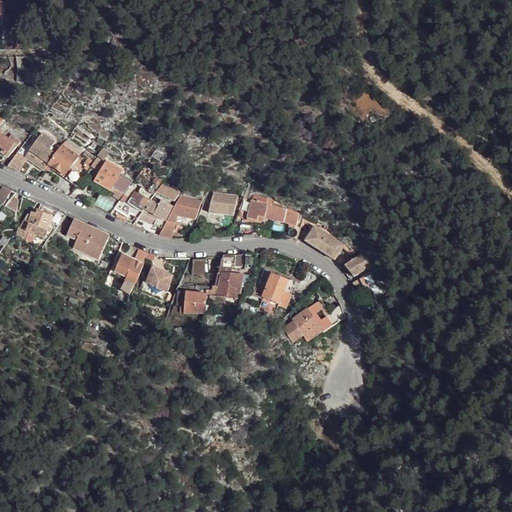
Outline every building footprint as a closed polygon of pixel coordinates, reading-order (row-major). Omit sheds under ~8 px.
[(43,132),(39,137),(30,151),(49,164),(60,150),(53,145),(56,141),(43,132)] [(0,133),(0,146),(4,149),(1,153),(8,158),(21,142),(12,135),(8,139),(0,133)] [(30,151),(39,137),(33,133),(32,134),(27,140),(21,148),(19,152),(26,157),(30,151)] [(66,141),(63,146),(78,156),(81,151),(66,141)] [(78,156),(63,146),(60,150),(49,164),(65,175),(78,156)] [(30,151),(26,157),(27,158),(44,171),(45,169),(49,164),(30,151)] [(26,157),(19,152),(8,166),(16,169),(19,171),(27,158),(26,157)] [(93,161),(90,166),(93,167),(100,158),(97,156),(93,161)] [(112,189),(123,168),(106,160),(95,180),(112,189)] [(49,164),(45,169),(50,172),(52,170),(63,177),(65,175),(49,164)] [(74,167),(66,180),(77,186),(85,173),(74,167)] [(85,173),(77,186),(85,190),(95,173),(88,168),(85,173)] [(142,187),(139,193),(151,201),(153,198),(158,192),(160,187),(163,180),(157,177),(149,192),(142,187)] [(151,201),(149,203),(172,213),(176,206),(177,204),(175,203),(180,192),(162,185),(162,187),(161,187),(160,189),(159,189),(159,191),(158,192),(153,198),(151,201)] [(2,186),(0,188),(0,203),(2,205),(12,192),(2,186)] [(121,199),(125,193),(117,189),(113,195),(121,199)] [(148,203),(128,191),(121,202),(141,213),(148,203)] [(238,197),(214,193),(211,213),(233,216),(238,197)] [(37,202),(22,196),(20,204),(32,209),(37,202)] [(254,201),(244,197),(235,224),(246,223),(245,220),(247,220),(248,221),(260,224),(261,221),(282,226),(283,223),(289,225),(297,226),(300,214),(283,208),(284,205),(273,202),(273,200),(254,196),(254,201)] [(202,203),(181,197),(177,204),(176,206),(175,215),(196,219),(202,203)] [(172,213),(149,203),(138,219),(163,229),(172,213)] [(66,216),(40,204),(37,211),(38,211),(49,216),(47,223),(49,224),(48,226),(55,229),(66,216)] [(175,215),(176,206),(172,213),(163,229),(160,235),(167,237),(169,231),(171,231),(174,221),(172,221),(175,215)] [(37,214),(35,218),(30,216),(28,223),(25,231),(29,234),(44,239),(48,232),(46,231),(48,226),(49,224),(47,223),(49,216),(38,211),(37,214)] [(23,222),(28,223),(30,216),(35,218),(37,214),(30,212),(23,222)] [(211,213),(202,212),(199,220),(232,225),(233,216),(211,213)] [(196,219),(175,215),(172,221),(174,221),(178,221),(194,224),(196,219)] [(74,220),(67,236),(75,240),(76,241),(73,248),(98,260),(109,236),(74,220)] [(178,221),(174,221),(171,231),(169,231),(167,237),(175,238),(177,234),(175,233),(178,221)] [(28,223),(23,222),(18,229),(25,231),(28,223)] [(299,239),(301,226),(297,226),(289,225),(288,236),(299,239)] [(308,241),(337,261),(346,248),(317,228),(308,241)] [(18,229),(11,237),(27,241),(29,234),(25,231),(18,229)] [(148,254),(139,249),(133,262),(142,265),(148,254)] [(372,266),(364,253),(355,258),(357,260),(349,266),(355,274),(362,270),(363,271),(372,266)] [(223,256),(220,266),(216,286),(214,286),(211,295),(216,296),(222,274),(235,275),(235,269),(236,256),(223,256)] [(133,262),(122,257),(114,272),(125,277),(133,262)] [(192,262),(192,274),(208,273),(208,261),(192,262)] [(142,265),(133,262),(125,277),(124,282),(125,282),(134,287),(143,266),(142,265)] [(309,267),(302,279),(307,282),(316,272),(309,267)] [(174,276),(154,268),(148,282),(167,290),(174,276)] [(248,278),(252,270),(235,269),(235,275),(244,276),(244,278),(248,278)] [(361,274),(368,287),(373,280),(368,270),(361,274)] [(314,288),(324,278),(321,276),(316,272),(307,282),(314,288)] [(216,297),(239,298),(244,278),(244,276),(235,275),(222,274),(216,296),(216,297)] [(289,281),(273,275),(264,297),(279,303),(280,304),(284,293),(289,281)] [(290,279),(289,281),(284,293),(291,295),(296,282),(294,280),(290,279)] [(134,287),(125,282),(120,291),(128,295),(134,287)] [(208,295),(179,292),(178,307),(185,307),(184,314),(207,314),(210,307),(206,307),(208,295)] [(291,295),(284,293),(280,304),(279,303),(278,306),(286,308),(291,295)] [(284,328),(294,342),(304,335),(308,341),(320,333),(343,319),(347,318),(346,315),(342,306),(341,303),(328,316),(322,319),(318,322),(314,315),(317,313),(327,306),(322,299),(308,308),(293,318),(295,321),(284,328)] [(317,313),(314,315),(318,322),(322,319),(317,313)]
